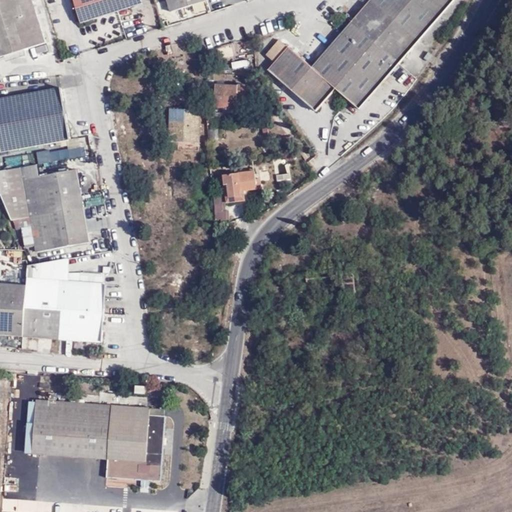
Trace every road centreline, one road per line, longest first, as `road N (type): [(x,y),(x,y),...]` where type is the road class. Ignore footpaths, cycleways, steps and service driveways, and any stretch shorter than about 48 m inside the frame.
road 1 (residential): [(144,366),(97,86),(103,59),(118,48),(298,0)]
road 2 (tertiary): [(492,0),(410,118),(260,237),(250,254),(229,383)]
road 3 (residential): [(144,366),(0,356)]
road 4 (tertiary): [(229,383),(211,511)]
road 5 (unknown): [(200,511),(81,491)]
